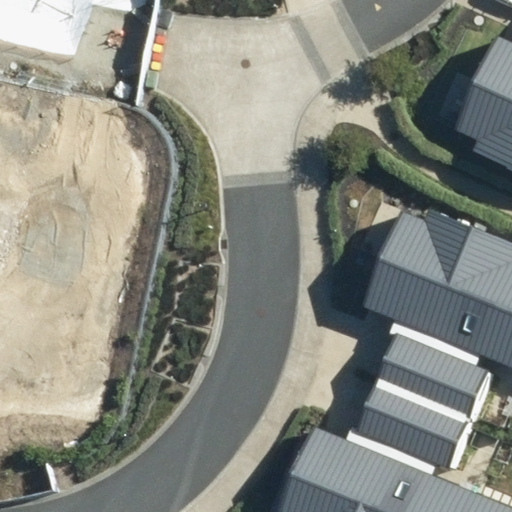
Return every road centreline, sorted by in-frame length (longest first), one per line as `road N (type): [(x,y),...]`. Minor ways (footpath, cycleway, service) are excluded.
road 1 (residential): [(86,511),(123,498),(203,433),(241,366),(263,291),(258,62)]
road 2 (unknown): [(258,62),(0,14)]
road 3 (residential): [(390,0),(330,35),(258,62)]
